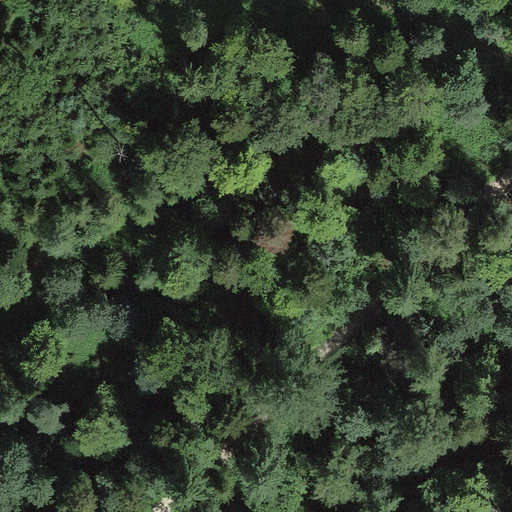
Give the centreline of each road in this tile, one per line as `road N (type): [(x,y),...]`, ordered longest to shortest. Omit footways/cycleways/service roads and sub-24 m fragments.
road 1 (track): [(161,511),(511,183)]
road 2 (track): [(372,0),(511,62)]
